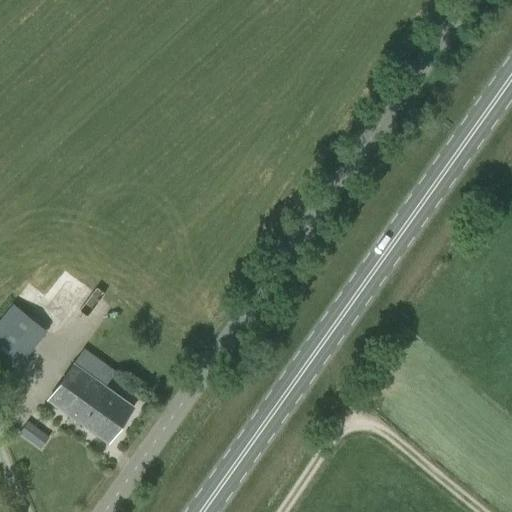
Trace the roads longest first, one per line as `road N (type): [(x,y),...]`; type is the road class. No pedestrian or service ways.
road 1 (unclassified): [(103,511),(468,0)]
road 2 (primary): [(202,511),(511,77)]
road 3 (track): [(280,511),(342,424),(360,416),(386,420),(501,511)]
